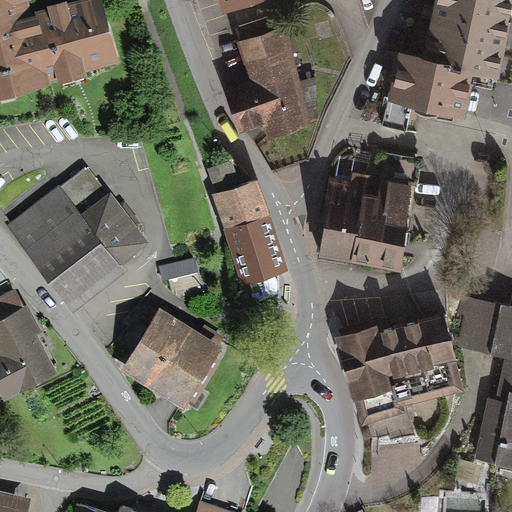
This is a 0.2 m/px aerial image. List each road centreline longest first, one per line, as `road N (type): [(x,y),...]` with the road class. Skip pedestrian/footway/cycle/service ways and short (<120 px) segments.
road 1 (residential): [(171,453),(145,436),(72,330),(0,252)]
road 2 (residential): [(390,0),(315,169),(300,198),(280,213)]
road 3 (residential): [(178,0),(223,123),(261,168),(280,213)]
road 4 (residential): [(320,511),(338,452),(336,399),(297,351)]
road 5 (residential): [(297,351),(225,441),(198,456),(171,453)]
road 6 (residential): [(280,213),(313,314),(297,351)]
road 7 (residential): [(53,481),(111,484),(149,475),(171,453)]
